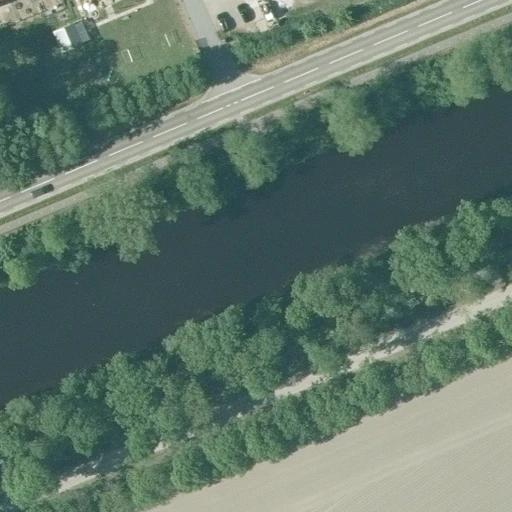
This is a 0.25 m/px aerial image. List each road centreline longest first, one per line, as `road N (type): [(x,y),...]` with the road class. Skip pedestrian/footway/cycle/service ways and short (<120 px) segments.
road 1 (unclassified): [(0,505),(511,291)]
road 2 (primary): [(0,201),(482,0)]
